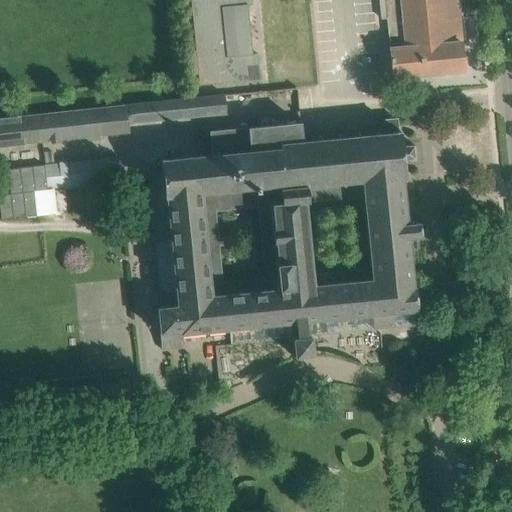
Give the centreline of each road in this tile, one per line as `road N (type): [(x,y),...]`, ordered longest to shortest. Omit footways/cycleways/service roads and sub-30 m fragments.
road 1 (track): [(191,422),(150,417),(0,429)]
road 2 (track): [(136,243),(84,220),(0,221)]
